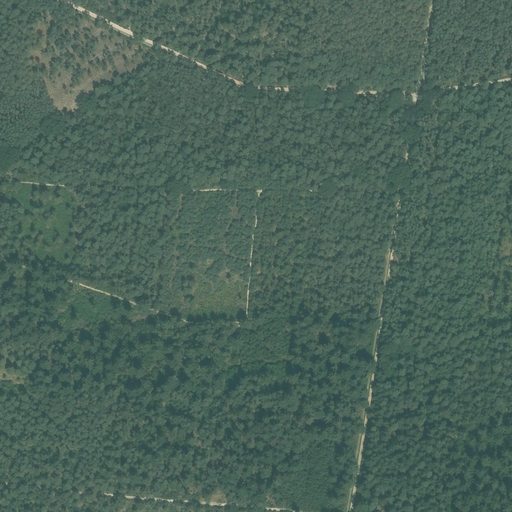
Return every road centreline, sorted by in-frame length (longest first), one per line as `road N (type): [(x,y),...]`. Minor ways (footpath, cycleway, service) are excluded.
road 1 (track): [(416,92),(248,86),(59,0)]
road 2 (track): [(400,193),(350,511)]
road 3 (track): [(0,483),(293,511)]
